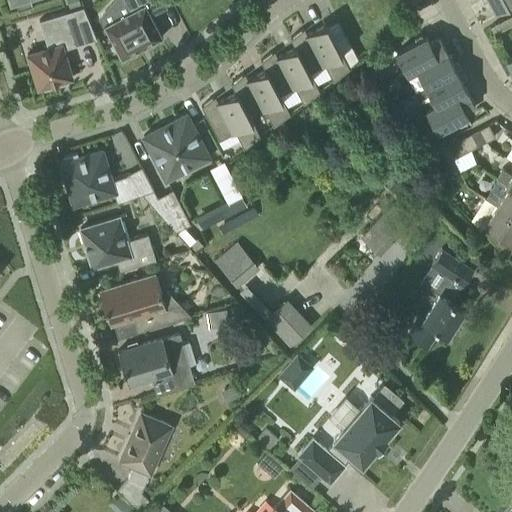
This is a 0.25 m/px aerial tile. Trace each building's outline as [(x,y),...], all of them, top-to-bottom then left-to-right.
[(15,0),(18,8),(17,9),(18,10),(33,5),(32,4),(30,0),(15,0)] [(115,0),(99,17),(103,24),(104,26),(105,26),(120,56),(121,58),(123,57),(160,37),(162,36),(161,34),(150,15),(167,6),(163,0),(115,0)] [(511,0),(482,0),(483,1),(485,0),(489,0),(495,9),(511,0)] [(44,89),(58,85),(56,82),(72,77),(63,48),(96,38),(83,6),(39,20),(44,35),(49,33),(53,45),(27,53),(38,88),(43,86),(44,89)] [(511,23),(511,18),(511,15),(500,20),(504,28),(511,23)] [(500,20),(490,26),(494,33),(504,28),(500,20)] [(324,63),(333,79),(349,67),(326,23),(307,33),(304,27),(290,38),(295,46),(309,71),(324,63)] [(427,36),(424,37),(396,52),(407,73),(417,67),(436,104),(426,109),(437,130),(468,113),(465,107),(474,102),(439,36),(430,41),(427,36)] [(265,69),(280,93),(294,86),(303,102),(319,90),(309,71),(295,46),(277,56),(274,50),(261,60),(265,69)] [(280,93),(265,69),(247,78),(244,73),(231,83),(235,92),(250,116),(265,108),(273,125),(290,112),(280,93)] [(235,131),(244,147),(260,135),(250,116),(235,92),(218,101),(215,95),(201,105),(219,139),(235,131)] [(186,113),(143,136),(166,179),(209,156),(186,113)] [(496,138),(488,123),(480,128),(487,142),(496,138)] [(480,128),(471,133),(478,146),(487,142),(480,128)] [(466,152),(472,149),(478,146),(471,133),(459,139),(466,152)] [(459,139),(451,144),(458,156),(466,152),(459,139)] [(458,156),(451,144),(442,148),(449,161),(458,156)] [(73,204),(113,191),(114,191),(114,190),(106,165),(99,167),(95,152),(78,157),(77,152),(63,156),(65,161),(60,162),(73,204)] [(210,164),(228,199),(243,191),(225,156),(210,164)] [(132,184),(114,190),(114,191),(113,191),(117,202),(153,189),(141,166),(127,173),(132,184)] [(511,186),(506,182),(505,183),(497,177),(485,196),(511,213),(511,186)] [(172,189),(149,201),(175,231),(190,223),(172,189)] [(511,213),(485,196),(474,214),(485,222),(484,223),(510,239),(511,235),(511,213)] [(198,227),(249,209),(245,197),(193,216),(198,227)] [(380,256),(412,221),(392,202),(360,238),(380,256)] [(118,216),(80,227),(92,266),(116,258),(119,270),(155,259),(147,233),(126,239),(118,216)] [(436,291),(439,293),(423,318),(419,315),(408,332),(427,344),(437,328),(446,334),(449,330),(450,331),(456,323),(454,322),(463,307),(451,300),(462,283),(463,284),(473,268),(441,247),(431,263),(448,274),(436,291)] [(190,315),(179,302),(165,307),(154,272),(99,289),(110,325),(133,318),(137,331),(190,315)] [(251,305),(289,346),(311,325),(285,298),(270,311),(258,298),(251,305)] [(156,392),(194,381),(179,332),(162,337),(162,336),(118,350),(128,384),(151,377),(156,392)] [(277,373),(294,388),(313,365),(297,351),(277,373)] [(319,370),(303,383),(310,393),(327,380),(319,370)] [(234,383),(221,390),(227,401),(240,395),(234,383)] [(370,395),(342,428),(333,439),(334,441),(327,449),(312,437),(298,454),(330,481),(344,464),(342,463),(350,454),(362,464),(399,420),(390,412),(401,399),(384,385),(373,398),(370,395)] [(334,415),(341,419),(351,402),(344,398),(334,415)] [(149,499),(135,485),(137,482),(144,485),(149,472),(150,472),(170,425),(140,411),(120,459),(133,465),(127,478),(117,488),(139,510),(149,499)] [(256,437),(269,448),(278,438),(265,426),(256,437)] [(309,511),(312,509),(290,489),(275,506),(274,505),(267,511),(309,511)] [(160,501),(150,511),(168,511),(171,510),(160,501)]
